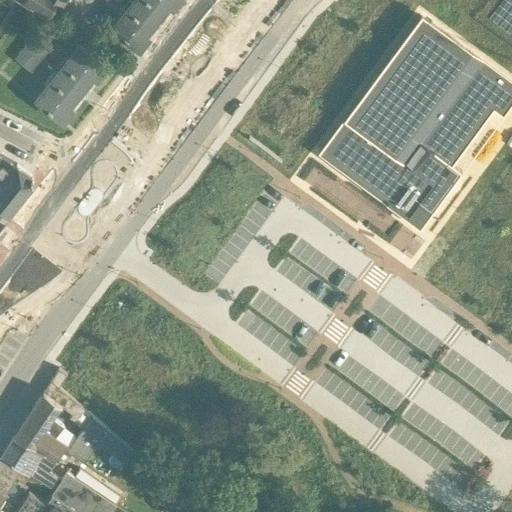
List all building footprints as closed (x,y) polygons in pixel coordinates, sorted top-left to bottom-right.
[(20,0),(46,15),(55,0),(60,0),(62,1),(62,0),(20,0)] [(146,33),(157,19),(132,0),(122,13),(146,33)] [(132,0),(157,19),(168,6),(160,0),(132,0)] [(160,0),(168,6),(168,5),(172,8),(178,0),(160,0)] [(511,0),(493,0),(489,6),(510,20),(511,17),(511,0)] [(511,98),(511,79),(416,11),(317,150),(318,150),(410,215),(420,201),(432,209),(461,168),(452,161),(493,105),(502,112),(511,98)] [(146,33),(122,13),(111,28),(139,50),(150,36),(146,33)] [(25,45),(42,59),(52,46),(34,33),(25,45)] [(67,58),(92,77),(92,76),(96,80),(107,66),(79,43),(67,58)] [(31,73),(42,59),(25,45),(14,59),(31,73)] [(81,90),(92,77),(67,58),(57,71),(81,90)] [(70,104),(81,90),(57,71),(46,84),(70,104)] [(70,104),(46,84),(35,99),(63,121),(74,107),(70,104)] [(0,156),(0,209),(8,216),(33,184),(33,176),(0,156)] [(66,374),(58,368),(50,379),(59,386),(66,374)] [(50,379),(42,392),(60,407),(60,406),(61,407),(70,396),(59,386),(50,379)] [(52,418),(60,407),(42,392),(21,423),(69,454),(70,453),(84,462),(97,444),(99,441),(109,428),(70,396),(61,407),(71,414),(68,418),(81,429),(74,437),(69,445),(56,436),(63,425),(52,418)] [(62,465),(69,454),(21,423),(1,454),(22,467),(54,488),(61,477),(49,470),(56,461),(62,465)] [(5,493),(22,467),(1,454),(0,456),(0,511),(11,511),(7,509),(5,511),(3,511),(0,509),(0,505),(7,494),(5,493)] [(75,476),(116,502),(121,494),(80,468),(75,476)] [(45,503),(27,492),(14,511),(109,511),(115,504),(67,470),(45,503)]
